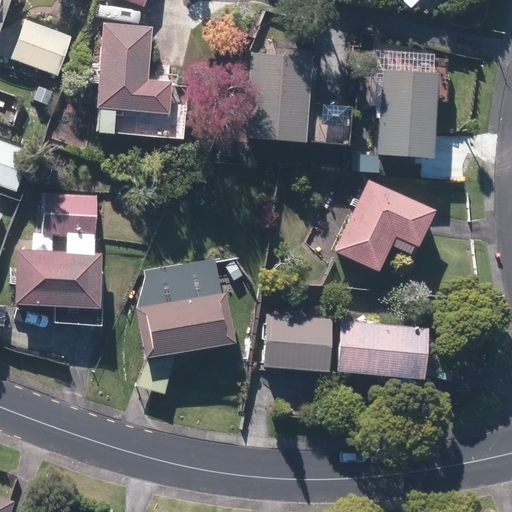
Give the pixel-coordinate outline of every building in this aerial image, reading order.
[(111,0),(138,10),(141,0),(111,0)] [(73,38),(19,18),(4,60),(58,79),(73,38)] [(98,29),(90,113),(159,120),(162,88),(140,86),(145,34),(98,29)] [(301,62),(246,57),(238,142),(293,147),(301,62)] [(428,80),(378,75),(370,158),(420,163),(428,80)] [(33,87),(29,104),(54,110),(58,93),(33,87)] [(0,146),(0,189),(12,194),(26,155),(0,146)] [(422,218),(362,185),(330,254),(367,274),(385,241),(404,251),(422,218)] [(92,201),(42,197),(39,237),(62,239),(61,257),(11,253),(8,305),(91,311),(95,259),(87,258),(92,201)] [(175,268),(149,273),(152,294),(179,290),(175,268)] [(128,312),(137,363),(226,348),(218,297),(128,312)] [(262,317),(257,370),(318,376),(323,323),(262,317)] [(335,326),(330,375),(410,384),(416,335),(335,326)]
